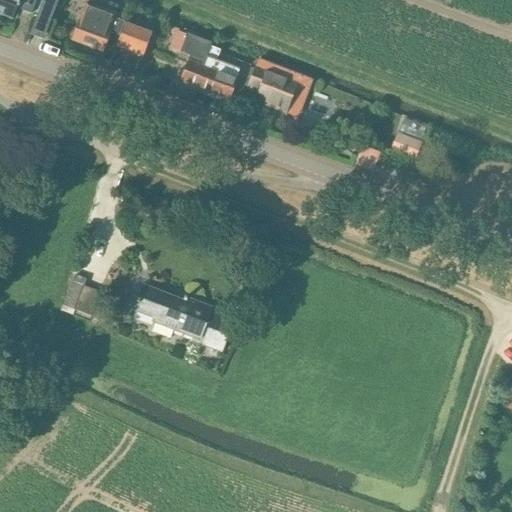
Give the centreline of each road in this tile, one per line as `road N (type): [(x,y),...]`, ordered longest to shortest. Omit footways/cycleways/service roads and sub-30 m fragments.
road 1 (tertiary): [(511,245),(0,52)]
road 2 (track): [(435,511),(487,355)]
